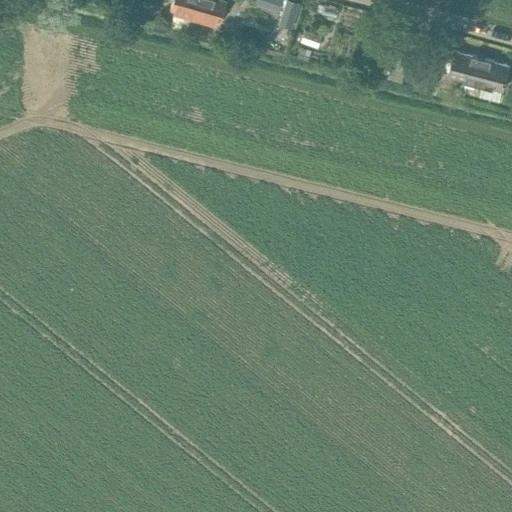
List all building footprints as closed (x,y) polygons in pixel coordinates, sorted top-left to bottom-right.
[(218,0),(173,0),(171,8),(174,9),(191,15),(189,23),(202,27),(205,19),(217,23),(224,2),(218,0)] [(255,0),(255,1),(282,11),(285,0),(255,0)] [(291,26),(299,3),(288,0),(285,0),(282,11),(278,22),(291,26)] [(399,22),(396,30),(405,33),(408,25),(399,22)] [(498,99),(508,63),(453,48),(446,74),(481,83),(478,94),(498,99)] [(406,58),(402,77),(433,85),(438,65),(407,57),(406,58)]
